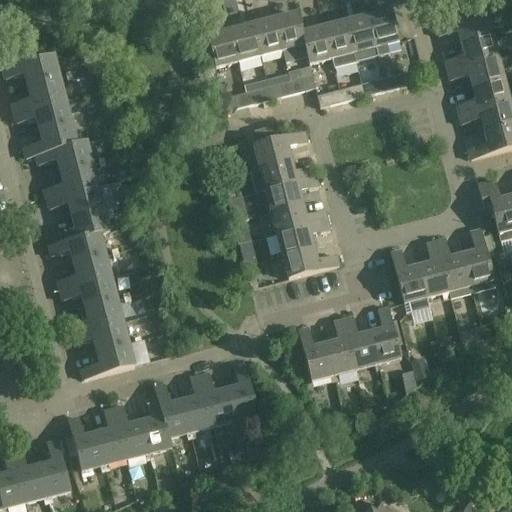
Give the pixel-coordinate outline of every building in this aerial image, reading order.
[(391,13),(368,19),(376,51),(378,60),(390,57),(387,48),(399,45),(391,13)] [(301,36),(302,36),(297,16),(274,22),(282,54),(303,49),(303,48),(304,48),(301,36)] [(461,47),(492,39),(486,16),(436,29),(438,39),(458,34),(461,47)] [(376,51),(368,19),(346,25),(354,56),(376,51)] [(260,60),(282,54),(274,22),(252,28),(260,60)] [(228,27),(238,65),(260,60),(252,28),(240,31),(239,27),(236,25),(228,27)] [(356,66),(354,56),(346,25),(323,30),(331,62),(334,71),(356,66)] [(238,65),(228,27),(218,30),(216,33),(217,37),(207,39),(215,71),(238,65)] [(323,30),(302,36),(301,36),(304,48),(303,48),(303,49),(308,68),(331,62),(323,30)] [(498,61),(492,39),(461,47),(464,59),(445,64),(447,74),(498,61)] [(28,89),(58,81),(52,59),(3,72),(6,83),(25,78),(28,89)] [(498,61),(447,74),(450,84),(469,79),(472,91),(504,83),(498,61)] [(407,76),(384,82),(387,94),(410,88),(407,76)] [(290,85),(293,97),(316,92),(312,79),(290,85)] [(64,104),(58,81),(28,89),(31,102),(12,107),(14,117),(64,104)] [(362,88),(365,100),(387,94),(384,82),(362,88)] [(510,105),(504,83),(472,91),(475,103),(456,108),(459,118),(498,108),(510,105)] [(290,85),(268,91),(271,103),(293,97),(290,85)] [(343,105),(365,100),(362,88),(339,93),(343,105)] [(271,103),(268,91),(246,96),(249,109),(271,103)] [(343,105),(339,93),(317,99),(320,111),(343,105)] [(226,114),(249,109),(246,96),(223,102),(226,114)] [(70,126),(64,104),(14,117),(17,127),(36,122),(39,134),(70,126)] [(498,108),(459,118),(461,128),(481,123),(484,136),(511,128),(511,114),(510,105),(498,108)] [(76,147),(70,126),(39,134),(43,146),(23,151),(26,161),(85,145),(76,147)] [(257,147),(278,142),(275,128),(254,133),(257,147)] [(511,128),(484,136),(487,147),(467,152),(470,163),(511,152),(511,128)] [(257,147),(253,148),(259,171),(291,163),(287,151),(307,146),(304,135),(278,142),(257,147)] [(91,168),(85,145),(26,161),(26,162),(36,159),(38,169),(58,164),(61,176),(91,168)] [(294,175),(291,163),(259,171),(250,174),(256,196),(265,193),(316,180),(313,170),(294,175)] [(97,190),(91,168),(61,176),(64,188),(44,193),(47,203),(97,190)] [(318,190),(316,180),(265,193),(271,215),(302,207),(299,195),(318,190)] [(511,241),(511,199),(500,203),(495,184),(478,188),(486,218),(493,216),(500,245),(511,241)] [(103,212),(97,190),(47,203),(50,213),(69,208),(72,220),(103,212)] [(305,220),(302,207),(271,215),(276,237),(327,224),(325,214),(305,220)] [(109,234),(103,212),(72,220),(75,232),(56,237),(58,247),(49,249),(49,250),(109,234)] [(330,234),(327,224),(276,237),(282,260),(314,251),(310,239),(330,234)] [(480,233),(470,236),(475,255),(462,258),(471,290),(472,297),(496,290),(480,233)] [(109,235),(109,234),(49,250),(51,260),(70,255),(74,267),(104,259),(99,238),(109,235)] [(450,261),(445,242),(435,244),(449,295),(451,302),(472,297),(471,290),(462,258),(450,261)] [(418,270),(427,301),(449,295),(435,244),(425,247),(431,266),(418,270)] [(317,264),(314,251),(282,260),(288,282),(339,269),(337,258),(317,264)] [(418,270),(406,273),(401,253),(390,256),(404,307),(408,306),(411,315),(429,310),(427,301),(418,270)] [(110,281),(104,259),(74,267),(77,279),(58,284),(61,295),(110,281)] [(272,295),(285,294),(283,277),(270,278),(272,295)] [(110,281),(61,295),(63,304),(82,299),(85,312),(116,304),(110,281)] [(122,326),(116,304),(85,312),(88,323),(69,329),(72,339),(122,326)] [(370,336),(380,373),(384,372),(382,367),(401,362),(388,311),(377,314),(382,333),(370,336)] [(380,373),(370,336),(358,340),(353,320),(343,323),(356,373),(375,369),(376,374),(380,373)] [(338,345),(326,348),(335,384),(339,383),(338,378),(356,373),(343,323),(333,325),(338,345)] [(122,326),(72,339),(75,348),(93,343),(97,356),(128,348),(122,326)] [(309,331),(298,334),(311,385),(330,380),(332,385),(335,384),(326,348),(314,351),(309,331)] [(134,370),(128,348),(97,356),(100,367),(80,372),(84,384),(134,370)] [(228,394),(235,425),(258,419),(245,368),(234,371),(239,391),(228,394)] [(213,430),(235,425),(228,394),(214,397),(210,377),(200,380),(213,430)] [(213,430),(200,380),(190,382),(195,402),(183,405),(191,436),(213,430)] [(169,441),(191,436),(183,405),(170,408),(165,389),(156,391),(171,451),(172,451),(169,441)] [(171,451),(156,391),(155,391),(157,401),(148,403),(152,422),(141,425),(148,457),(171,451)] [(126,462),(148,457),(141,425),(128,429),(123,410),(113,412),(126,462)] [(126,462),(113,412),(104,415),(108,433),(96,437),(104,468),(126,462)] [(81,474),(104,468),(96,437),(84,440),(79,421),(69,424),(81,474)] [(40,469),(48,500),(70,494),(57,444),(47,447),(52,466),(40,469)] [(26,506),(48,500),(40,469),(27,473),(22,453),(13,455),(26,506)] [(3,511),(26,506),(13,455),(3,458),(8,478),(0,479),(0,498),(3,511)]
